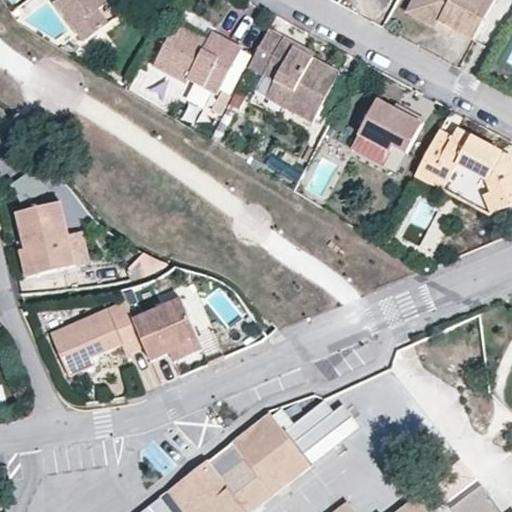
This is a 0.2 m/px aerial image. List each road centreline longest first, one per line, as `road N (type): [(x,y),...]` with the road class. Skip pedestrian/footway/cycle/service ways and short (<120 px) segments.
road 1 (residential): [(56,430),(144,419),(279,350),(511,259)]
road 2 (residential): [(304,0),(511,111)]
road 3 (residential): [(56,430),(0,268)]
